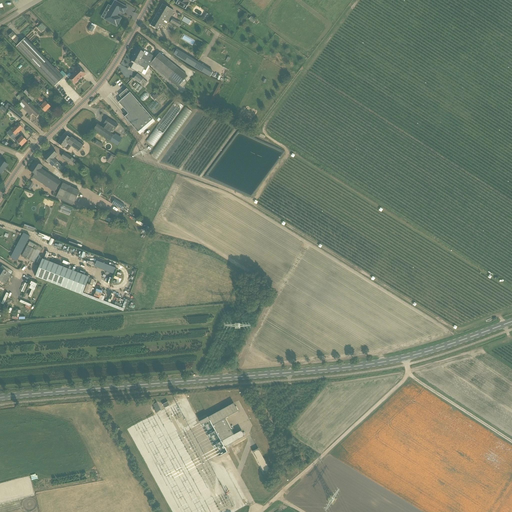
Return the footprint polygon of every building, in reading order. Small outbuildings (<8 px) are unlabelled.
[(185,10),(188,5),(189,4),(187,3),(188,1),(189,2),(190,0),(193,2),(194,0),(178,0),(176,4),(185,10)] [(121,18),(117,16),(119,11),(124,14),(127,8),(115,1),(104,20),(116,27),(121,18)] [(168,22),(174,11),(163,5),(156,15),(165,20),(168,22)] [(159,30),(165,20),(156,15),(150,25),(159,30)] [(258,22),(256,20),(255,20),(255,18),(253,16),(252,17),(251,16),(248,20),(253,23),(254,23),(257,25),(258,22)] [(17,44),(20,41),(12,32),(8,36),(17,44)] [(64,78),(27,41),(25,38),(16,47),(55,87),(64,78)] [(180,85),(187,76),(159,53),(156,57),(148,53),(147,56),(144,55),(145,53),(137,49),(133,57),(143,63),(148,65),(149,66),(150,65),(168,80),(168,79),(178,87),(180,85)] [(147,70),(146,69),(148,65),(143,63),(133,57),(131,61),(131,63),(133,64),(131,69),(138,73),(138,72),(145,75),(147,70)] [(202,65),(198,62),(194,68),(199,71),(202,65)] [(83,77),(86,75),(79,67),(73,73),(74,74),(72,75),(70,73),(69,73),(67,76),(67,77),(69,78),(69,79),(74,85),(82,77),(83,77)] [(141,83),(145,86),(147,82),(144,80),(137,74),(134,79),(140,84),(141,83)] [(42,88),(35,81),(32,85),(39,92),(42,88)] [(28,88),(24,92),(33,101),(37,97),(28,88)] [(138,133),(153,119),(127,89),(119,96),(122,99),(118,103),(128,114),(124,117),(138,133)] [(45,112),(50,107),(39,95),(37,98),(40,101),(37,104),(45,112)] [(23,97),(20,100),(26,107),(24,109),(30,115),(33,113),(36,117),(40,114),(23,97)] [(147,142),(154,147),(183,107),(176,102),(147,142)] [(19,112),(12,106),(8,110),(8,111),(16,117),(19,112)] [(192,112),(185,107),(150,154),(157,160),(192,112)] [(98,134),(118,146),(123,138),(115,133),(115,135),(113,134),(118,124),(108,118),(103,127),(97,124),(94,130),(99,132),(98,134)] [(16,135),(19,132),(23,129),(18,124),(11,131),(16,135)] [(22,146),(27,141),(19,134),(17,136),(13,140),(16,143),(17,142),(22,146)] [(79,152),(84,145),(71,137),(70,138),(64,134),(58,144),(64,148),(67,144),(70,145),(79,152)] [(54,158),(57,155),(52,150),(44,158),(49,164),(53,167),(58,162),(54,158)] [(72,158),(64,152),(61,157),(69,162),(72,158)] [(36,161),(29,171),(34,174),(32,177),(44,186),(54,192),(52,195),(56,197),(56,198),(73,205),(75,202),(79,193),(80,191),(63,183),(41,169),(43,166),(36,161)] [(115,199),(112,204),(122,210),(125,205),(115,199)] [(29,239),(30,237),(24,233),(13,254),(11,258),(16,260),(21,252),(22,252),(26,243),(25,243),(27,238),(29,239)] [(22,256),(35,263),(42,248),(30,242),(28,246),(27,245),(22,256)] [(42,259),(36,277),(82,295),(89,277),(42,259)] [(5,277),(8,279),(11,274),(1,268),(0,268),(0,272),(5,276),(5,277)] [(97,275),(109,279),(111,272),(99,268),(97,275)] [(4,286),(8,279),(5,277),(5,276),(0,272),(0,284),(4,286)] [(106,298),(109,289),(100,286),(101,283),(95,281),(92,289),(86,288),(85,291),(88,292),(106,298)] [(210,421),(221,442),(224,448),(244,437),(241,431),(234,435),(225,419),(238,412),(233,403),(199,422),(201,425),(210,421)] [(258,449),(252,452),(264,474),(270,470),(258,449)]
